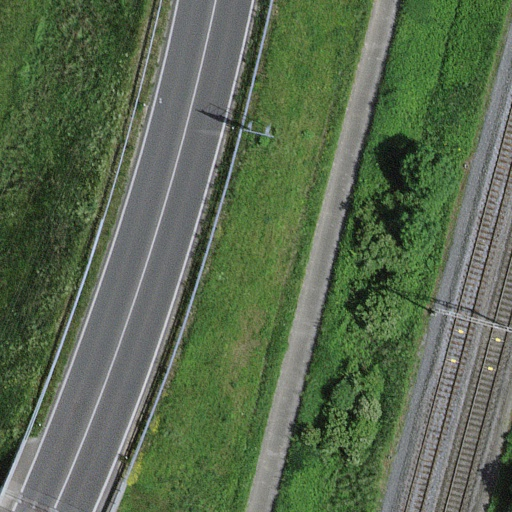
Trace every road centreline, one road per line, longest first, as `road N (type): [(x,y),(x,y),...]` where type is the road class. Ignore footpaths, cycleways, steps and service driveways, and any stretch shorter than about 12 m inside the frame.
road 1 (secondary): [(53,511),(139,286),(216,0)]
road 2 (track): [(262,511),(389,0)]
